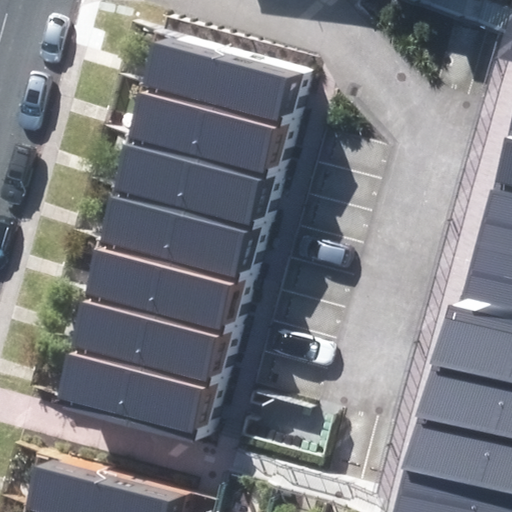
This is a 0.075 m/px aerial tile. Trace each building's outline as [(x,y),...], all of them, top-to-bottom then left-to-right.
[(294,75),(151,39),(139,90),(282,126),(294,75)] [(282,126),(139,90),(126,141),(269,176),(282,126)] [(511,135),(509,135),(497,184),(511,187),(511,135)] [(269,176),(126,141),(112,195),(255,230),(269,176)] [(511,249),(511,187),(497,184),(492,183),(478,241),(511,249)] [(255,230),(112,195),(99,247),(242,282),(255,230)] [(511,249),(478,241),(464,294),(511,305),(511,249)] [(230,330),(242,282),(99,247),(87,295),(230,330)] [(230,330),(87,295),(74,349),(217,383),(230,330)] [(511,322),(451,307),(437,364),(511,382),(511,322)] [(217,383),(74,349),(61,402),(204,437),(217,383)] [(511,439),(511,382),(437,364),(423,417),(511,439)] [(511,439),(423,417),(410,470),(511,494),(511,439)] [(176,511),(180,501),(37,466),(25,511),(176,511)] [(511,511),(511,494),(410,470),(399,511),(511,511)]
